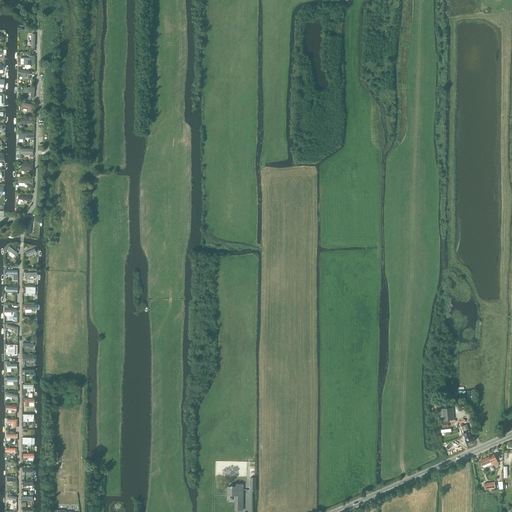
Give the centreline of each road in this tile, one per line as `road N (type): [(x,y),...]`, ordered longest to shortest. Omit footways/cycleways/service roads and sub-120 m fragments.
road 1 (track): [(402,462),(419,0)]
road 2 (residential): [(18,511),(23,219)]
road 3 (tertiary): [(337,511),(511,435)]
road 4 (residential): [(23,219),(33,206),(36,34)]
